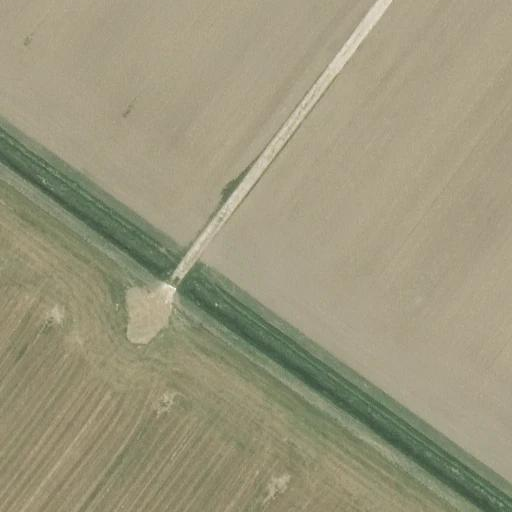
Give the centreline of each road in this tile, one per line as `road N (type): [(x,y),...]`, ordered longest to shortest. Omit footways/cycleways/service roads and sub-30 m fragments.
road 1 (track): [(384,0),(164,293),(0,171)]
road 2 (track): [(0,120),(191,257)]
